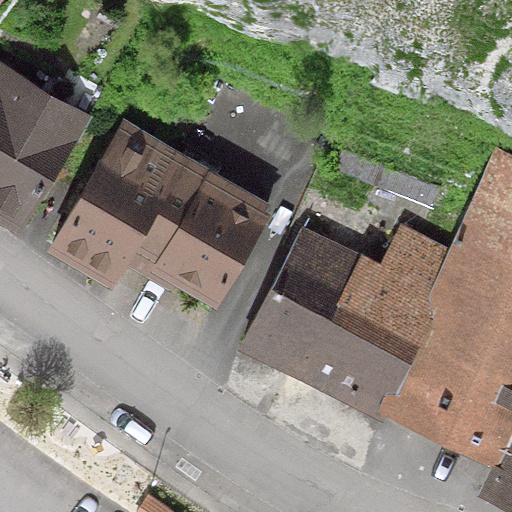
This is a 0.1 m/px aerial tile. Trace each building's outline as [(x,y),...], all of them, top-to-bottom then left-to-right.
[(0,215),(18,226),(91,106),(54,84),(42,106),(0,81),(0,215)] [(180,163),(181,162),(147,142),(139,156),(111,140),(49,248),(109,283),(133,243),(158,258),(152,268),(213,303),(258,225),(231,209),(239,196),(180,163)] [(511,161),(498,155),(459,242),(455,241),(453,244),(457,246),(448,266),(437,261),(421,295),(437,303),(388,405),(499,457),(483,492),(511,505),(511,161)] [(239,345),(382,418),(388,405),(437,303),(421,295),(437,261),(393,238),(375,273),(297,235),(239,345)] [(138,511),(169,511),(148,498),(138,511)]
